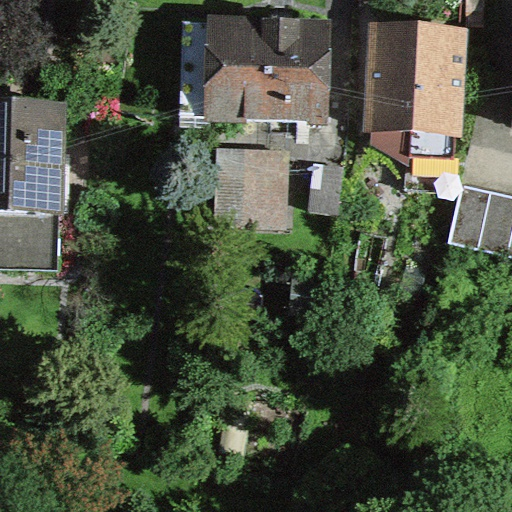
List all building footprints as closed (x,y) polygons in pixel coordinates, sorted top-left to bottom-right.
[(183,25),(181,119),(326,122),(328,28),(183,25)] [(461,35),(376,30),(370,133),(413,136),(412,159),(453,161),(454,156),(461,35)] [(62,107),(0,107),(0,212),(46,213),(46,175),(62,175),(62,107)] [(287,155),(220,153),(219,218),(286,220),(287,155)] [(450,245),(462,187),(468,157),(454,156),(453,161),(412,159),(392,273),(442,283),(450,245)] [(343,170),(316,166),(310,212),(337,216),(343,170)] [(511,197),(462,187),(450,245),(511,257),(511,197)] [(60,214),(46,213),(0,212),(0,263),(60,265),(60,214)]
